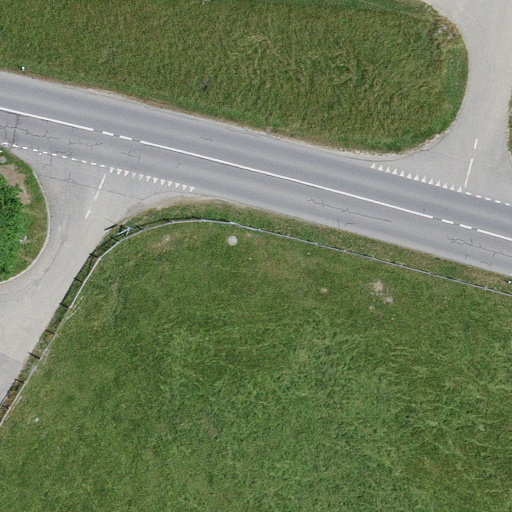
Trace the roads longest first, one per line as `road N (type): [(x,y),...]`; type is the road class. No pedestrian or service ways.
road 1 (secondary): [(511,240),(0,108)]
road 2 (track): [(457,224),(506,0)]
